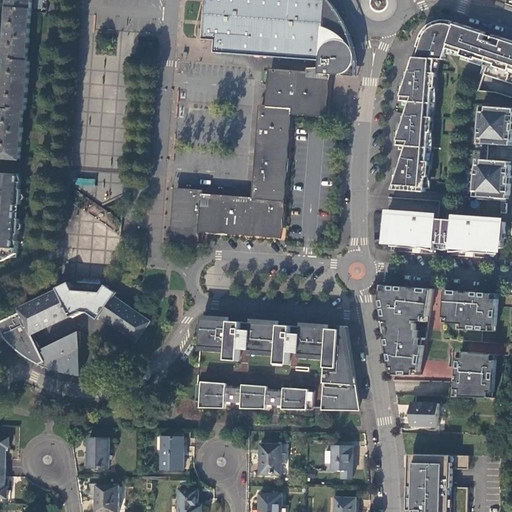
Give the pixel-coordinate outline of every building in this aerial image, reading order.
[(8,0),(8,7),(9,7),(33,8),(34,8),(34,0),(8,0)] [(34,0),(34,8),(43,9),(43,0),(34,0)] [(204,0),(202,39),(215,40),(214,52),(320,60),(324,6),(324,0),(204,0)] [(328,10),(324,6),(320,60),(319,74),(325,74),(346,75),(346,73),(350,71),(354,66),(356,63),(355,56),(354,51),(353,47),(349,42),(345,40),(340,29),(331,14),(328,10)] [(28,60),(33,8),(9,7),(6,36),(4,58),(7,59),(5,83),(2,107),(0,107),(0,108),(0,155),(19,158),(23,109),(25,109),(30,60),(28,60)] [(482,38),(484,30),(455,21),(454,25),(450,23),(451,20),(448,19),(444,18),(440,18),(435,20),(428,24),(421,30),(420,34),(424,35),(432,38),(431,42),(427,41),(421,42),(417,55),(435,56),(443,57),(447,46),(461,51),(460,54),(508,70),(509,67),(511,68),(511,39),(493,33),(490,41),(482,38)] [(406,77),(403,77),(402,99),(410,99),(406,114),(405,117),(403,121),(400,121),(399,138),(399,144),(407,145),(402,160),(400,166),(397,166),(396,189),(426,191),(435,56),(417,55),(413,55),(408,70),(406,77)] [(287,112),(287,109),(323,112),(325,74),(319,74),(270,70),(267,107),(261,106),(260,110),(254,199),(203,195),(203,192),(176,190),(173,233),(185,234),(200,236),(200,227),(210,228),(230,229),(246,230),(278,233),(287,112)] [(511,108),(486,107),(486,111),(481,111),(479,138),(484,138),(484,143),(511,145),(511,142),(511,141),(511,128),(509,129),(510,123),(511,123),(511,108)] [(506,176),(510,177),(511,164),(510,164),(511,161),(482,159),(482,164),(477,164),(475,191),(481,191),(480,197),(508,198),(509,195),(510,195),(511,183),(510,182),(505,182),(506,176)] [(0,259),(10,255),(17,256),(18,240),(16,239),(16,232),(18,233),(19,218),(15,217),(17,202),(20,202),(21,188),(19,188),(20,181),(18,181),(19,174),(0,171),(0,259)] [(423,215),(386,212),(384,224),(386,224),(386,238),(391,240),(398,241),(406,243),(405,246),(414,247),(415,239),(420,240),(420,247),(425,248),(435,250),(435,247),(437,217),(423,216),(423,215)] [(453,219),(437,217),(435,247),(444,249),(451,248),(453,219)] [(489,248),(496,247),(502,246),(503,239),(506,238),(504,220),(469,218),(468,220),(453,219),(451,248),(450,251),(461,250),(467,250),(468,242),(473,243),(473,251),(481,251),(481,248),(489,248)] [(20,310),(0,319),(0,330),(2,335),(5,333),(7,336),(4,338),(8,341),(12,346),(16,349),(18,351),(21,353),(27,357),(31,360),(36,362),(39,364),(45,361),(31,333),(70,314),(72,316),(84,310),(89,311),(99,318),(102,315),(137,340),(151,320),(115,295),(117,292),(107,284),(101,291),(74,289),(70,281),(58,287),(58,288),(18,307),(20,310)] [(379,294),(378,294),(387,345),(392,345),(393,352),(394,357),(389,357),(391,367),(394,367),(395,372),(414,374),(415,369),(420,369),(423,344),(417,344),(411,343),(412,337),(415,338),(416,329),(414,328),(414,321),(413,321),(413,319),(422,319),(422,315),(427,315),(429,288),(414,287),(414,296),(407,295),(407,287),(407,286),(385,284),(385,290),(380,290),(379,294)] [(462,298),(463,294),(466,294),(467,290),(445,288),(445,289),(457,290),(456,298),(462,298)] [(491,297),(492,291),(467,290),(466,294),(463,294),(462,298),(456,298),(457,290),(445,289),(443,316),(448,316),(448,321),(462,322),(462,327),(494,329),(496,297),(491,297)] [(324,359),(321,407),(321,410),(355,410),(354,400),(349,366),(345,343),(344,333),(339,333),(338,329),(276,325),(220,321),(200,319),(198,351),(225,353),(225,356),(237,357),(237,348),(248,349),(248,354),(275,356),(274,359),(287,360),(287,352),(297,352),(297,357),(324,359)] [(461,388),(461,395),(489,396),(490,388),(494,389),(496,359),(493,359),(494,352),(464,351),(464,356),(458,355),(457,371),(462,371),(462,373),(465,374),(465,380),(456,379),(456,388),(461,388)] [(457,371),(456,379),(465,380),(465,374),(462,373),(462,371),(457,371)] [(194,401),(229,404),(229,402),(235,402),(235,404),(270,406),(270,404),(276,405),(276,407),(312,409),(312,407),(313,392),(278,390),(278,391),(272,391),(272,389),(237,387),(237,388),(230,388),(230,387),(195,385),(194,401)] [(411,424),(439,425),(440,402),(412,402),(412,414),(411,424)] [(0,466),(5,467),(5,445),(9,445),(9,437),(0,436),(0,466)] [(161,468),(182,468),(183,448),(181,448),(181,437),(161,436),(161,468)] [(110,438),(90,437),(89,466),(109,467),(110,438)] [(280,444),(260,444),(260,473),(280,473),(280,444)] [(351,445),(332,445),(331,470),(341,470),(341,476),(343,478),(351,478),(351,464),(351,445)] [(468,455),(411,453),(409,510),(413,510),(412,511),(466,511),(467,487),(452,486),(453,468),(468,468),(468,455)] [(119,511),(120,485),(97,484),(96,511),(105,511),(119,511)] [(197,489),(179,488),(178,511),(200,511),(201,508),(197,508),(197,489)] [(281,511),(281,494),(260,493),(259,511),(281,511)] [(355,497),(335,497),(334,511),(354,511),(354,510),(355,497)]
